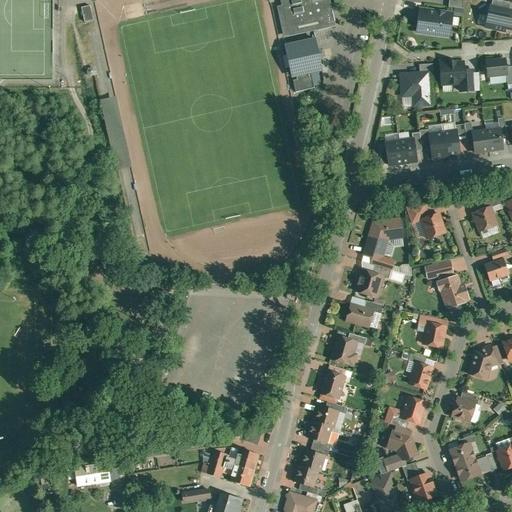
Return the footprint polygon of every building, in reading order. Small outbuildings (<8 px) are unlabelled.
[(279,0),(287,33),(318,26),(313,6),(311,7),(310,2),(320,0),(279,0)] [(448,0),(448,7),(460,8),(461,0),(448,0)] [(497,0),(492,0),(491,7),(509,11),(510,3),(497,0)] [(85,22),(94,20),(92,6),(83,7),(85,22)] [(491,7),(490,6),(485,28),(504,32),(505,29),(510,30),(511,23),(511,20),(511,16),(511,11),(509,11),(491,7)] [(453,13),(420,9),(418,26),(431,28),(430,34),(450,36),(453,13)] [(332,12),(319,15),(322,25),(334,22),(332,12)] [(306,33),(290,37),(292,43),(307,39),(306,33)] [(292,44),(299,74),(321,69),(315,39),(292,44)] [(505,59),(486,61),(488,77),(506,75),(507,75),(506,67),(505,59)] [(455,62),(448,63),(448,64),(441,64),(442,73),(440,75),(440,81),(442,83),(442,84),(460,83),(464,83),(463,71),(463,63),(456,63),(455,62)] [(419,65),(419,74),(428,73),(433,73),(433,64),(419,65)] [(473,70),(463,71),(464,83),(460,83),(461,91),(474,90),(473,74),(473,70)] [(419,74),(400,75),(402,96),(413,96),(413,106),(430,105),(428,73),(419,74)] [(311,74),(299,77),(302,92),(314,90),(311,74)] [(504,118),(498,118),(499,129),(500,129),(501,136),(507,135),(507,133),(506,126),(504,118)] [(471,122),(465,123),(467,139),(467,141),(473,140),(472,133),(473,133),(471,122)] [(465,124),(455,125),(456,130),(457,130),(458,140),(467,139),(465,124)] [(429,129),(419,130),(420,132),(421,145),(430,144),(429,134),(429,129)] [(499,129),(486,131),(489,151),(503,149),(501,136),(500,129),(499,129)] [(456,130),(443,132),(446,157),(460,155),(458,140),(457,130),(456,130)] [(473,133),(472,133),(473,140),(475,153),(489,151),(486,131),(473,133)] [(420,132),(412,133),(413,139),(415,151),(422,150),(421,145),(420,132)] [(429,134),(430,144),(432,159),(446,157),(443,132),(429,134)] [(413,139),(400,141),(403,163),(416,161),(415,151),(413,139)] [(400,141),(386,143),(389,164),(389,165),(403,163),(400,141)] [(387,150),(383,150),(380,165),(389,164),(387,150)] [(498,196),(483,201),(485,209),(490,207),(490,208),(501,204),(498,196)] [(485,209),(473,213),(480,231),(496,225),(490,208),(490,207),(485,209)] [(427,211),(410,216),(412,223),(422,220),(421,220),(429,217),(427,211)] [(429,217),(421,220),(422,220),(428,239),(445,233),(439,214),(429,217)] [(400,219),(373,222),(366,247),(384,252),(388,240),(402,238),(400,219)] [(384,252),(366,247),(364,255),(373,258),(381,261),(382,258),(384,252)] [(501,250),(491,254),(493,259),(503,256),(501,250)] [(390,260),(382,258),(381,261),(373,258),(371,264),(391,270),(393,266),(390,260)] [(503,258),(484,264),(490,281),(499,278),(501,281),(510,278),(503,258)] [(451,262),(434,265),(436,273),(440,272),(440,275),(453,273),(454,273),(451,262)] [(391,271),(374,266),(372,273),(381,276),(381,277),(389,279),(391,271)] [(372,273),(362,271),(359,283),(358,283),(356,291),(377,297),(381,286),(378,286),(381,277),(381,276),(372,273)] [(440,275),(438,276),(439,280),(438,280),(438,281),(436,282),(439,290),(441,290),(447,308),(466,302),(466,301),(470,299),(466,288),(462,289),(457,274),(453,275),(453,273),(440,275)] [(384,306),(367,301),(365,308),(374,310),(374,311),(382,314),(384,306)] [(272,371),(287,311),(253,302),(238,363),(272,371)] [(365,308),(352,304),(347,320),(369,326),(374,311),(374,310),(365,308)] [(447,320),(421,315),(421,319),(420,322),(426,324),(426,323),(446,327),(447,320)] [(106,318),(104,319),(102,320),(101,320),(100,321),(99,322),(98,323),(98,325),(97,326),(97,327),(97,329),(97,330),(97,331),(98,332),(99,334),(100,336),(101,337),(102,338),(104,338),(107,339),(109,339),(111,338),(112,337),(114,336),(116,334),(117,332),(117,330),(117,329),(117,327),(117,325),(116,324),(115,323),(115,322),(113,321),(112,320),(110,319),(108,318),(106,318)] [(446,327),(426,323),(426,324),(420,322),(419,325),(426,326),(425,331),(426,332),(425,339),(426,341),(433,342),(432,345),(441,347),(443,340),(445,327),(446,327)] [(367,338),(350,333),(348,339),(357,342),(365,345),(367,338)] [(348,339),(338,336),(332,359),(353,365),(356,354),(353,354),(357,342),(348,339)] [(511,338),(503,342),(509,359),(511,357),(511,338)] [(503,362),(497,345),(492,347),(497,362),(496,363),(496,365),(503,362)] [(491,346),(480,349),(481,352),(475,354),(469,374),(486,379),(490,365),(496,363),(497,362),(492,347),(491,346)] [(427,358),(411,353),(409,361),(416,363),(416,362),(425,365),(427,358)] [(166,364),(145,358),(140,376),(161,382),(166,364)] [(182,391),(260,410),(267,380),(189,361),(182,391)] [(425,365),(416,362),(416,363),(413,373),(411,374),(410,377),(411,379),(410,383),(426,388),(433,367),(425,365)] [(347,370),(329,365),(327,371),(345,376),(347,370)] [(345,376),(327,371),(321,393),(338,398),(345,376)] [(394,372),(383,376),(386,384),(397,380),(394,372)] [(480,395),(463,390),(460,398),(475,403),(477,404),(480,395)] [(338,398),(321,393),(319,399),(328,402),(336,404),(338,398)] [(426,402),(409,397),(403,416),(402,417),(409,419),(420,423),(426,402)] [(460,398),(458,397),(452,415),(470,421),(475,403),(460,398)] [(336,404),(328,402),(326,408),(338,411),(338,412),(343,413),(345,407),(336,404)] [(326,408),(320,406),(315,422),(332,427),(333,427),(338,412),(338,411),(326,408)] [(403,416),(394,413),(391,423),(396,425),(407,428),(409,419),(402,417),(403,416)] [(315,422),(313,421),(308,438),(314,440),(327,444),(327,443),(332,427),(315,422)] [(407,428),(396,425),(395,431),(411,436),(413,430),(407,428)] [(399,455),(385,460),(389,471),(403,466),(406,465),(404,459),(418,454),(411,436),(395,431),(393,431),(392,434),(390,434),(389,434),(388,438),(389,439),(390,439),(389,444),(396,447),(399,455)] [(261,434),(248,436),(247,441),(258,445),(261,434)] [(472,435),(457,440),(459,446),(469,443),(474,441),(472,435)] [(327,444),(314,440),(312,445),(330,450),(331,444),(327,443),(327,444)] [(459,446),(451,449),(456,465),(475,458),(469,443),(459,446)] [(511,444),(497,450),(499,455),(498,457),(498,460),(501,461),(504,468),(511,465),(511,444)] [(330,450),(312,445),(311,451),(325,455),(324,455),(328,456),(330,450)] [(259,455),(240,449),(236,460),(235,465),(254,471),(259,455)] [(227,454),(214,450),(211,459),(225,463),(225,462),(227,457),(227,454)] [(311,451),(306,450),(301,466),(318,471),(319,472),(324,455),(325,455),(311,451)] [(498,469),(492,452),(486,454),(492,471),(498,469)] [(378,458),(381,475),(388,473),(384,457),(378,458)] [(475,458),(456,465),(462,480),(480,473),(475,458)] [(225,463),(211,459),(210,463),(209,466),(203,465),(201,472),(220,478),(224,467),(225,463)] [(406,465),(403,466),(408,480),(411,479),(421,475),(416,462),(406,465)] [(108,464),(75,469),(77,485),(111,480),(108,464)] [(254,471),(235,465),(233,469),(230,481),(250,487),(254,471)] [(301,466),(299,465),(294,481),(300,483),(313,487),(313,486),(318,471),(301,466)] [(421,475),(411,479),(416,491),(415,492),(418,500),(420,501),(437,495),(433,485),(434,485),(431,478),(430,478),(428,473),(421,475)] [(53,474),(40,475),(43,495),(56,493),(53,474)] [(400,511),(389,478),(372,483),(381,511),(400,511)] [(313,486),(313,487),(300,483),(299,489),(315,494),(317,488),(313,486)] [(209,490),(183,494),(184,502),(210,498),(209,490)] [(237,511),(242,499),(222,493),(218,507),(220,508),(218,511),(237,511)] [(288,499),(285,510),(286,511),(285,511),(313,511),(316,501),(290,493),(289,494),(288,498),(288,499)]
